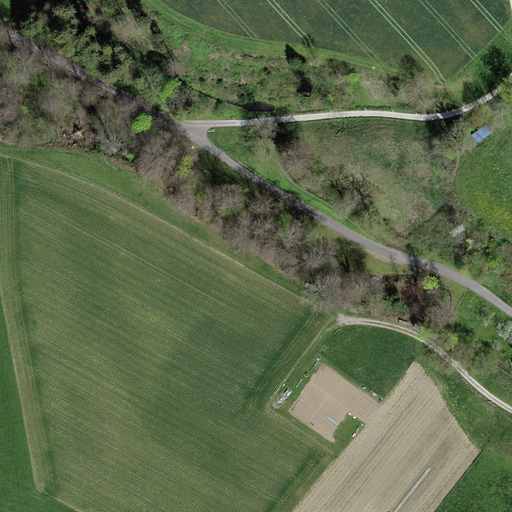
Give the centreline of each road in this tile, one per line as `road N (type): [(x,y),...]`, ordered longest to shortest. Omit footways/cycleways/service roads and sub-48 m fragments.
road 1 (residential): [(0,30),(137,96),(351,235),(462,280),(511,313)]
road 2 (track): [(511,76),(502,92),(437,121),(349,118),(186,130)]
